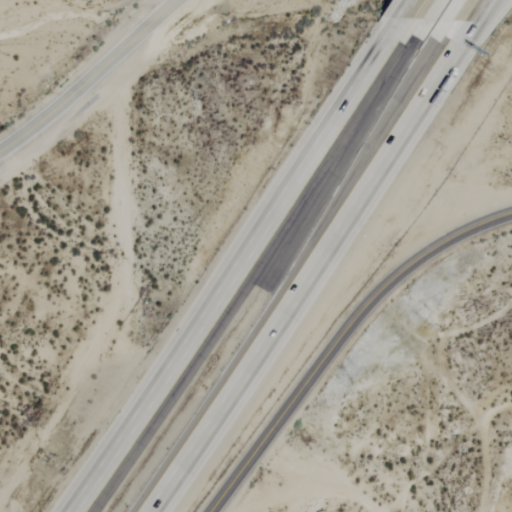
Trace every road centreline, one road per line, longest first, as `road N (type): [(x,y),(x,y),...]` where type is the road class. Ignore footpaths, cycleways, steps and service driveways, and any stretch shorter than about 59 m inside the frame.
road 1 (motorway): [(388,37),(86,511)]
road 2 (motorway): [(154,511),(449,49)]
road 3 (tertiary): [(210,511),(375,296),(433,249),(511,212)]
road 4 (tertiary): [(0,155),(186,0)]
